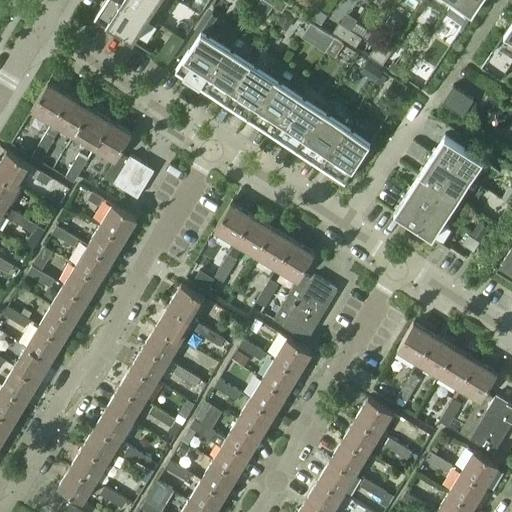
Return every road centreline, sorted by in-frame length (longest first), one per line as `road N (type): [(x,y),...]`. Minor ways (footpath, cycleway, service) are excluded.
road 1 (residential): [(1,511),(65,388),(99,346),(211,146)]
road 2 (residential): [(254,511),(395,261)]
road 3 (residential): [(395,261),(211,146)]
road 4 (residential): [(211,146),(40,23)]
road 5 (residential): [(511,342),(395,261)]
